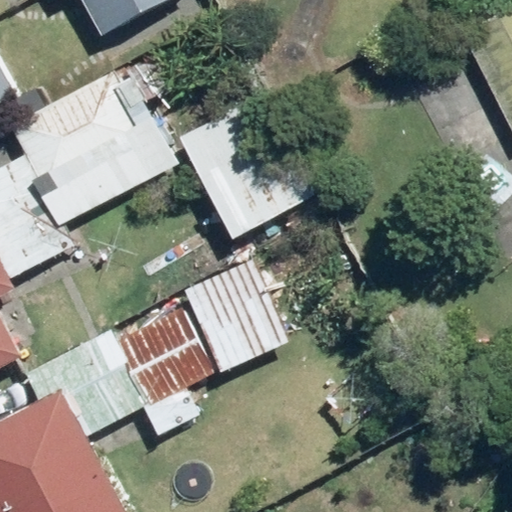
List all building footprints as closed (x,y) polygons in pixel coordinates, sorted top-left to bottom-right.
[(179,0),(58,0),(62,6),(72,0),(77,0),(101,43),(179,0)] [(511,14),(463,38),(511,136),(511,14)] [(0,76),(0,109),(14,102),(0,76)] [(28,159),(0,174),(0,375),(23,363),(0,321),(0,305),(16,297),(10,287),(77,250),(47,197),(149,141),(113,76),(12,131),(28,159)] [(234,189),(224,194),(248,239),(291,217),(252,142),(219,159),(234,189)] [(260,276),(209,303),(241,363),(293,335),(260,276)] [(120,511),(63,399),(0,431),(0,511),(120,511)]
